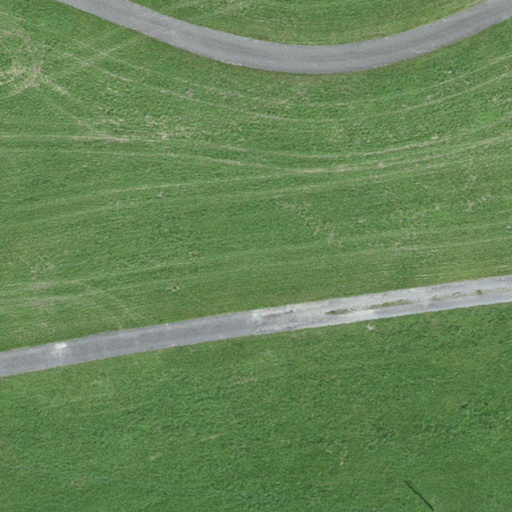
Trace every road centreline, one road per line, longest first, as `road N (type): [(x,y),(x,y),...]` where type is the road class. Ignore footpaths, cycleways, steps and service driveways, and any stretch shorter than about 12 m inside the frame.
road 1 (track): [(0,374),(511,294)]
road 2 (track): [(86,0),(230,49),(312,61),(381,53),(511,6)]
